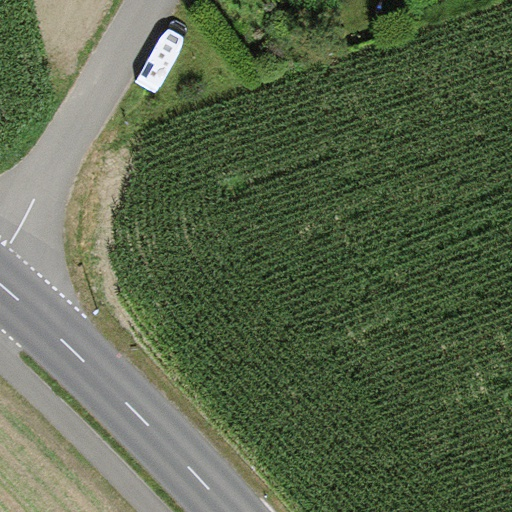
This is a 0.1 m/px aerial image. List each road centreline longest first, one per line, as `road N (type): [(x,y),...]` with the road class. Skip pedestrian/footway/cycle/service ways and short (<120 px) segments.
road 1 (tertiary): [(0,285),(221,511)]
road 2 (residential): [(0,244),(151,0)]
